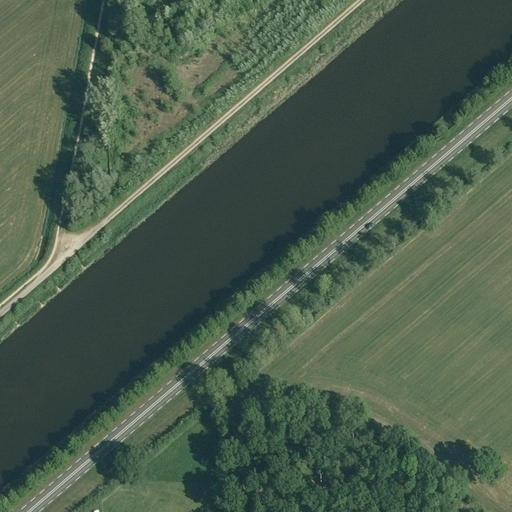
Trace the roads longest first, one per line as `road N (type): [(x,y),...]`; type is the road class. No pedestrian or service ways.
road 1 (primary): [(30,511),(511,98)]
road 2 (track): [(0,312),(360,0)]
